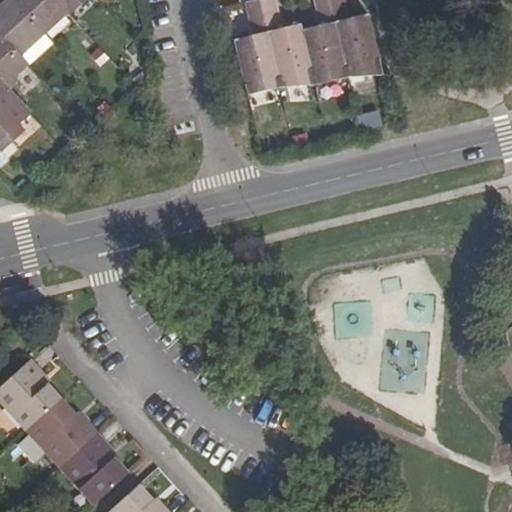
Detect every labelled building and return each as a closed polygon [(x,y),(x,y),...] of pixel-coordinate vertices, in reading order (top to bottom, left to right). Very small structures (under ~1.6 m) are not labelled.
[(0,0),(0,32),(22,57),(45,36),(12,0),(0,0)] [(12,0),(45,36),(69,14),(56,0),(12,0)] [(56,0),(69,14),(84,0),(56,0)] [(254,36),(236,40),(249,96),(281,88),(260,0),(256,0),(246,2),(247,10),(254,36)] [(275,0),(260,0),(281,88),(316,86),(302,30),(300,25),(282,29),(276,3),(275,0)] [(314,0),(321,25),(302,30),(316,86),(349,78),(330,0),(314,0)] [(330,0),(349,78),(383,76),(368,15),(351,18),(345,0),(330,0)] [(0,32),(0,79),(10,91),(17,84),(18,74),(30,64),(22,57),(0,32)] [(0,127),(14,142),(24,132),(19,126),(31,115),(10,91),(0,79),(0,127)] [(376,111),(356,116),(360,130),(380,125),(376,111)] [(0,150),(2,152),(14,142),(0,127),(0,150)] [(0,389),(0,401),(28,431),(59,403),(37,379),(40,376),(28,364),(0,389)] [(28,431),(62,468),(96,437),(84,423),(81,427),(59,403),(28,431)] [(62,468),(95,505),(126,476),(104,453),(107,450),(96,437),(62,468)] [(109,511),(163,511),(161,509),(157,511),(135,488),(109,511)]
